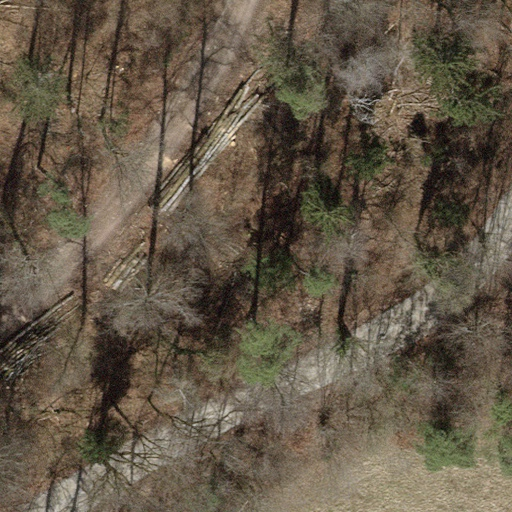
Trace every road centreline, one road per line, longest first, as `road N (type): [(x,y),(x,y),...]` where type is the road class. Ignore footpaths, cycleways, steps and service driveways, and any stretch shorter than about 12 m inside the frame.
road 1 (track): [(0,507),(427,313),(511,229)]
road 2 (track): [(0,304),(129,215),(242,0)]
